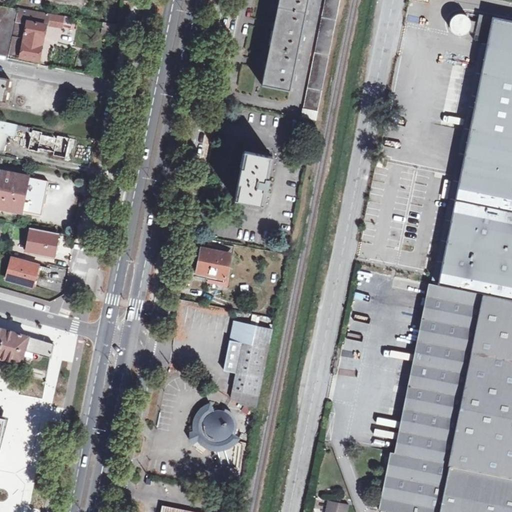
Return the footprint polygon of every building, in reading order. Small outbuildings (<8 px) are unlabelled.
[(279,0),(263,84),(291,90),(308,0),(279,0)] [(317,120),(340,0),(326,0),(303,117),(317,120)] [(0,6),(0,54),(7,56),(16,9),(0,6)] [(43,39),(45,26),(47,26),(51,14),(18,8),(9,56),(38,62),(42,47),(40,47),(41,39),(43,39)] [(475,32),(482,33),(486,14),(479,12),(475,32)] [(457,15),(456,15),(454,16),(453,18),(452,19),(452,20),(451,22),(451,23),(451,25),(451,27),(452,28),(453,29),(454,31),(455,32),(456,33),(457,34),(459,34),(460,34),(462,34),(464,34),(465,34),(467,33),(468,32),(469,31),(470,30),(471,28),(472,27),(472,25),(472,23),(472,22),(471,20),(470,19),(469,17),(468,16),(467,15),(465,14),(464,14),(462,14),(460,14),(459,14),(457,15)] [(511,20),(494,17),(440,285),(511,300),(511,20)] [(0,77),(0,100),(5,101),(9,80),(0,77)] [(15,137),(17,129),(18,124),(0,120),(0,152),(3,153),(7,136),(15,137)] [(31,127),(18,124),(17,129),(30,133),(31,127)] [(34,128),(31,127),(30,133),(32,133),(29,150),(39,153),(40,150),(55,153),(55,156),(67,159),(66,161),(70,162),(73,150),(76,151),(78,140),(59,136),(59,135),(44,132),(43,133),(33,131),(34,128)] [(236,199),(264,205),(273,156),(245,150),(240,175),(236,199)] [(49,181),(3,172),(0,184),(0,206),(42,215),(46,198),(49,181)] [(59,242),(60,243),(61,240),(57,239),(58,235),(31,229),(27,252),(56,258),(57,256),(54,256),(55,250),(56,244),(59,245),(59,242)] [(235,249),(201,243),(199,250),(202,251),(198,271),(210,273),(209,280),(226,283),(231,256),(233,256),(235,249)] [(37,266),(12,259),(6,279),(32,286),(35,276),(37,266)] [(511,511),(511,300),(440,285),(404,460),(390,457),(379,508),(398,511),(511,511)] [(256,412),(273,329),(234,320),(228,347),(224,369),(236,371),(231,397),(256,412)] [(0,355),(4,357),(22,362),(24,355),(25,350),(34,353),(52,358),(54,344),(39,340),(0,329),(0,355)] [(151,390),(157,392),(160,381),(153,379),(151,390)] [(214,410),(210,401),(203,405),(198,410),(195,417),(193,424),(194,429),(190,430),(190,436),(193,442),(197,447),(204,452),(208,447),(211,448),(215,449),(218,449),(225,448),(232,444),(234,443),(238,439),(240,436),(235,432),(236,430),(237,423),(236,417),(232,411),(226,407),(224,410),(220,409),(217,409),(214,410)] [(215,449),(215,454),(218,463),(232,465),(236,443),(234,443),(232,444),(225,448),(218,449),(215,449)] [(325,511),(347,511),(349,504),(328,500),(325,511)]
